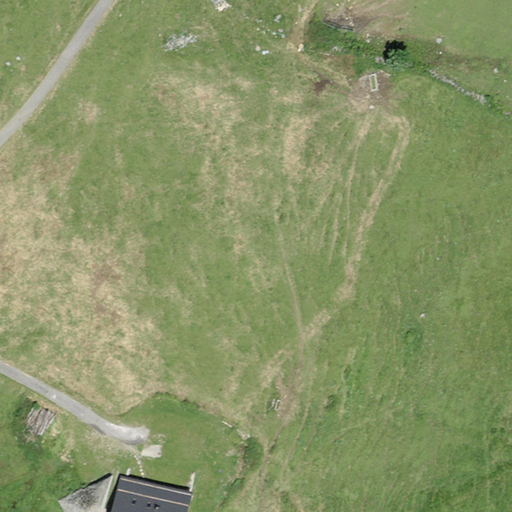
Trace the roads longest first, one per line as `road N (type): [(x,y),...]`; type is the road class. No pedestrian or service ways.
road 1 (track): [(0,142),(110,0)]
road 2 (track): [(128,436),(0,367)]
